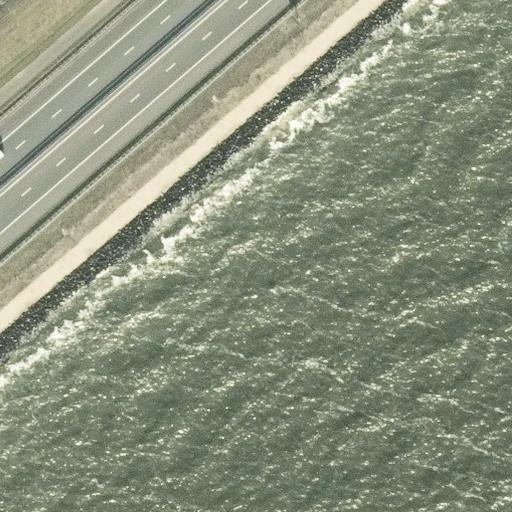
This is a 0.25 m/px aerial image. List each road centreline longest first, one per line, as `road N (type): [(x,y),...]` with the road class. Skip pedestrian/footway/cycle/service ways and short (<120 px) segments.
road 1 (motorway): [(0,214),(248,0)]
road 2 (motorway): [(188,0),(0,162)]
